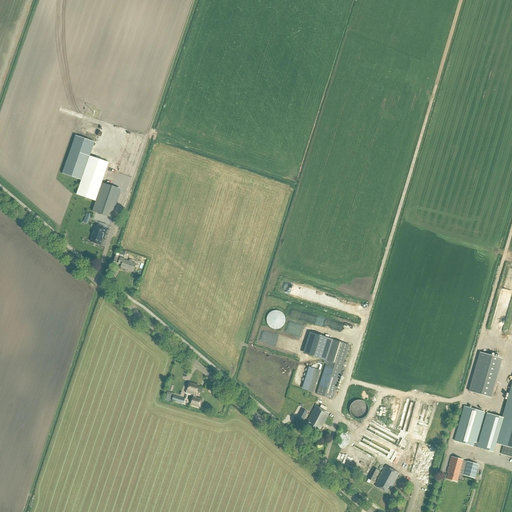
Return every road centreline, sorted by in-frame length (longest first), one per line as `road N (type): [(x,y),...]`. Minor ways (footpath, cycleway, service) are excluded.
road 1 (tertiary): [(368,511),(0,198)]
road 2 (track): [(364,328),(462,0)]
road 3 (track): [(145,139),(192,0)]
